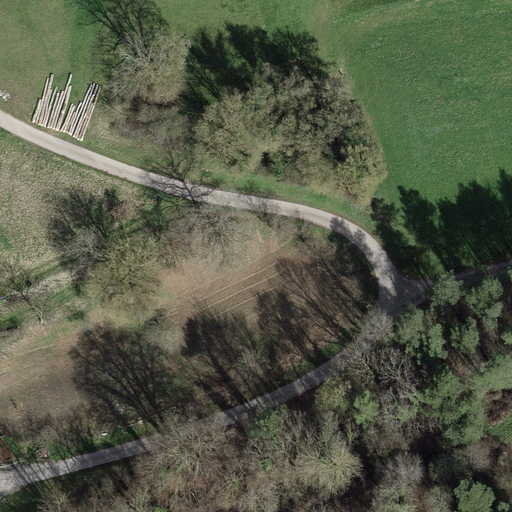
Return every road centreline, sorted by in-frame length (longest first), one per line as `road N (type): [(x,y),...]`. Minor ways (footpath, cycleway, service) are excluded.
road 1 (unclassified): [(0,482),(192,429),(290,389),(372,336),(392,297),(370,248),(315,213),(143,177),(0,117)]
road 2 (track): [(511,267),(392,297)]
